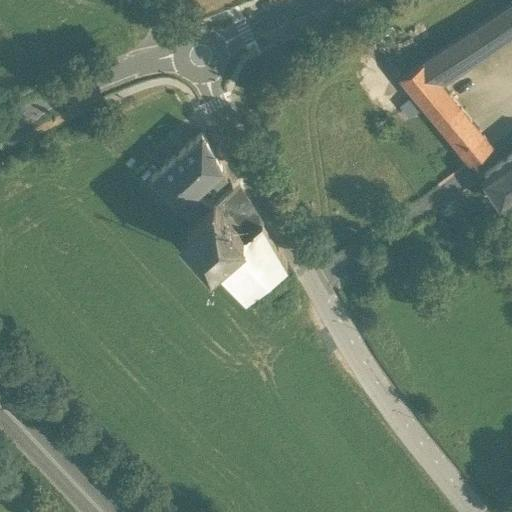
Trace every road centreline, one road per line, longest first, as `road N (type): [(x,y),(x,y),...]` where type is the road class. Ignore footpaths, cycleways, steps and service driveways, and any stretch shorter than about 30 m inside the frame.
road 1 (residential): [(469,511),(383,406),(335,328),(214,106),(200,58)]
road 2 (residential): [(200,58),(147,60),(0,124)]
road 3 (primary): [(113,511),(0,393)]
road 4 (residential): [(312,0),(200,58)]
